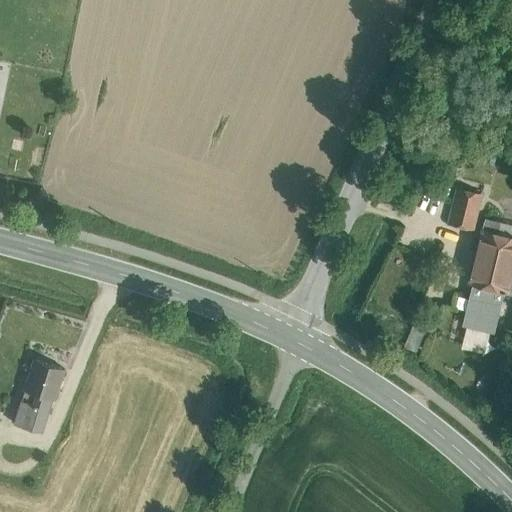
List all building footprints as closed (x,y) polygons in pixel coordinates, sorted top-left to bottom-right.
[(481,194),(458,188),(449,223),(472,228),(481,194)] [(481,231),(482,231),(482,230),(511,237),(511,227),(484,220),(481,231)] [(511,237),(482,230),(482,231),(470,282),(474,283),(505,291),(508,292),(511,274),(511,237)] [(505,291),(474,283),(464,323),(494,330),(502,292),(505,293),(505,291)] [(65,369),(34,359),(14,423),(42,432),(52,398),(55,399),(65,369)]
